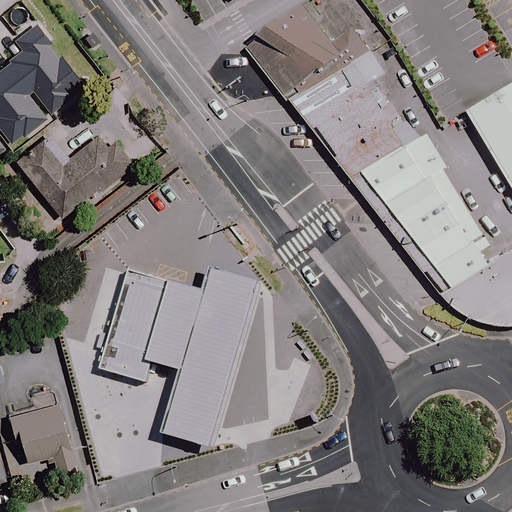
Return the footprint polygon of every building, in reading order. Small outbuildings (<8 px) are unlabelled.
[(299,6),(243,49),(285,102),(368,53),(349,29),(329,45),(299,6)] [(368,53),(285,102),(436,298),(448,311),(457,318),(467,325),(486,329),(505,330),(511,329),(511,251),(485,267),(477,255),(489,247),(441,171),(445,169),(425,136),(419,140),(404,124),(391,131),(387,124),(398,117),(392,107),(380,112),(364,86),(383,75),(368,53)] [(511,85),(462,116),(511,198),(511,85)] [(458,115),(444,94),(425,107),(439,128),(458,115)] [(0,159),(12,149),(0,135),(0,159)] [(62,223),(134,167),(117,146),(111,151),(100,136),(61,167),(40,141),(14,161),(62,223)] [(206,273),(199,297),(169,289),(146,367),(176,376),(158,438),(204,452),(252,287),(206,273)] [(146,367),(169,289),(124,275),(95,375),(140,388),(146,367)] [(41,410),(8,418),(15,446),(21,444),(26,465),(49,459),(52,471),(74,466),(56,394),(39,399),(41,410)]
